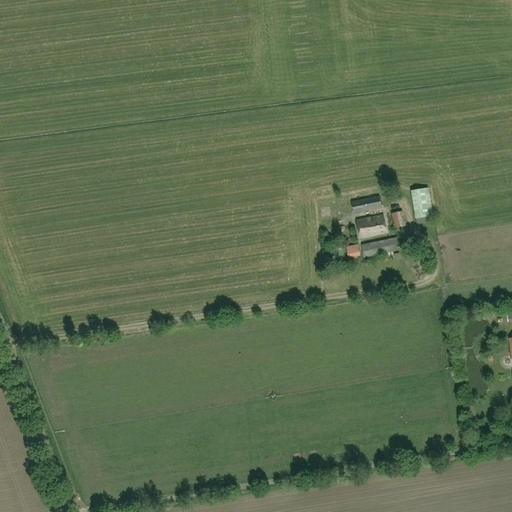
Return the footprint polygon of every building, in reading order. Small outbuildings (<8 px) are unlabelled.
[(415,218),(416,223),(434,221),(429,188),(411,190),(415,218)] [(379,196),(351,201),(353,214),(382,208),(379,196)] [(405,226),(402,211),(391,214),(394,228),(405,226)] [(372,236),(387,233),(383,215),(356,220),(360,238),(372,237),(372,236)] [(364,258),(399,251),(397,238),(362,246),(364,258)] [(348,258),(360,255),(358,245),(346,248),(348,258)]
